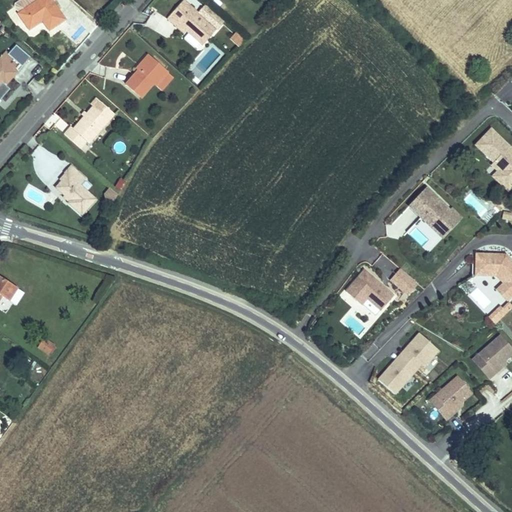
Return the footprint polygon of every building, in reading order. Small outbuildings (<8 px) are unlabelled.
[(49,31),(65,20),(51,0),(19,0),(15,3),(14,7),(18,12),(17,13),(22,20),(25,24),(29,30),(42,21),(49,31)] [(167,19),(176,27),(178,24),(203,45),(224,21),(206,5),(198,13),(183,0),(167,19)] [(178,24),(176,27),(184,33),(186,31),(178,24)] [(16,45),(8,54),(5,51),(0,57),(0,99),(9,89),(5,85),(30,57),(16,45)] [(148,56),(140,65),(142,66),(139,70),(126,85),(141,98),(153,83),(156,85),(167,73),(148,56)] [(173,77),(167,73),(156,85),(162,90),(173,77)] [(89,143),(114,115),(96,99),(91,105),(93,107),(87,114),(84,117),(73,129),(71,127),(64,135),(80,149),(86,141),(89,143)] [(491,129),(486,134),(475,145),(493,163),(491,165),(506,179),(508,177),(511,180),(511,153),(508,150),(510,147),(491,129)] [(56,188),(70,201),(68,203),(81,215),(96,199),(80,184),(85,178),(71,166),(64,174),(67,176),(62,181),(56,188)] [(462,222),(426,188),(409,206),(438,234),(447,225),(453,231),(462,222)] [(438,234),(444,240),(453,231),(447,225),(438,234)] [(474,276),(496,276),(502,283),(511,293),(511,263),(509,260),(510,259),(505,254),(475,253),(474,276)] [(390,280),(408,295),(418,284),(400,268),(390,280)] [(381,311),(394,296),(364,270),(346,292),(361,305),(367,299),(381,311)] [(0,299),(2,296),(9,301),(17,288),(0,276),(0,299)] [(507,301),(511,296),(511,293),(502,283),(496,289),(507,301)] [(500,320),(511,308),(511,306),(509,303),(503,309),(501,307),(493,314),(500,320)] [(495,325),(500,320),(493,314),(489,318),(495,325)] [(419,333),(405,350),(408,353),(403,359),(416,370),(421,364),(424,367),(438,350),(419,333)] [(489,379),(496,373),(493,370),(502,362),(511,354),(511,349),(500,336),(479,354),(484,361),(478,366),(489,379)] [(54,346),(43,339),(38,347),(48,354),(54,346)] [(405,350),(400,355),(403,359),(408,353),(405,350)] [(479,354),(472,359),(478,366),(484,361),(479,354)] [(400,355),(395,361),(398,364),(403,359),(400,355)] [(395,361),(378,380),(394,395),(416,370),(403,359),(398,364),(395,361)] [(505,365),(502,362),(493,370),(496,373),(505,365)] [(446,420),(453,415),(451,412),(460,404),(472,394),(457,377),(436,395),(442,402),(435,408),(446,420)] [(436,395),(429,401),(435,408),(442,402),(436,395)] [(451,412),(453,415),(462,407),(460,404),(451,412)]
